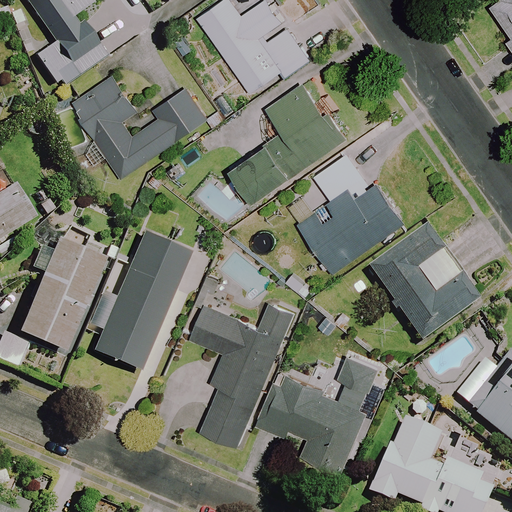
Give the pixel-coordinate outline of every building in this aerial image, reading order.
[(23,0),(54,44),(36,57),(59,90),(72,81),(144,32),(121,0),(23,0)] [(266,0),(243,16),(232,0),(224,0),(200,17),(252,93),(282,72),(286,79),(312,61),(289,29),(269,43),(264,35),(285,21),(270,0),(266,0)] [(511,0),(501,0),(492,7),(511,34),(511,40),(508,43),(511,48),(511,0)] [(139,112),(111,70),(75,93),(80,101),(74,105),(122,178),(212,119),(190,85),(150,111),(156,119),(133,134),(125,121),(139,112)] [(348,139),(308,81),(268,109),(285,133),(233,169),(256,202),(348,139)] [(372,188),(349,154),(316,176),(333,201),(300,225),(334,274),(405,224),(378,185),(372,188)] [(0,194),(0,238),(33,219),(13,186),(0,194)] [(478,304),(425,228),(368,269),(422,344),(478,304)] [(87,333),(102,339),(96,354),(142,372),(189,253),(143,235),(127,276),(112,270),(87,333)] [(58,236),(16,332),(0,324),(0,364),(15,371),(30,338),(63,353),(106,257),(58,236)] [(296,313),(269,302),(258,328),(206,306),(192,339),(226,353),(214,382),(223,387),(204,431),(239,446),(296,313)] [(504,358),(465,407),(511,444),(511,354),(509,352),(504,358)] [(345,383),(338,400),(326,395),(328,391),(281,371),(258,426),(287,438),(291,430),(312,438),(305,455),(344,472),(368,412),(365,411),(383,368),(352,355),(341,381),(345,383)] [(397,496),(421,507),(419,511),(483,511),(493,490),(478,484),(481,476),(446,461),(442,469),(428,463),(440,436),(402,419),(368,494),(393,505),(397,496)]
